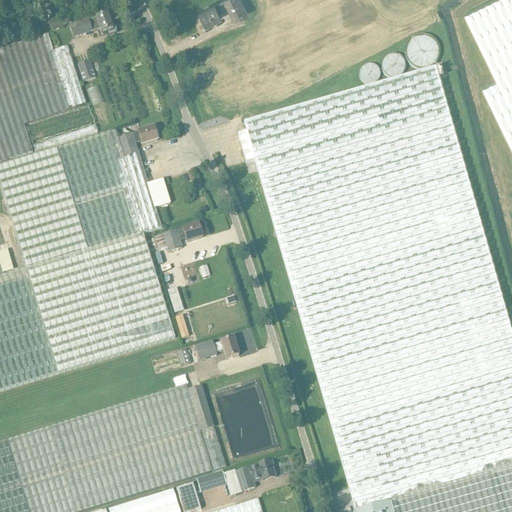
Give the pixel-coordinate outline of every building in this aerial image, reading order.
[(214,4),(198,13),(205,26),(221,17),(219,14),(227,10),(233,22),(248,14),(248,13),(240,0),(221,0),(222,1),(214,5),(214,4)] [(511,0),(493,0),(464,14),(496,81),(482,88),(511,150),(511,0)] [(108,15),(96,19),(69,28),(73,39),(100,30),(101,34),(108,32),(109,35),(117,32),(113,22),(110,23),(108,15)] [(422,71),(443,67),(437,34),(408,40),(414,68),(421,67),(422,71)] [(391,79),(410,74),(404,52),(385,57),(391,79)] [(78,66),(83,83),(96,79),(90,62),(78,66)] [(380,83),(381,66),(366,66),(365,83),(380,83)] [(511,511),(511,343),(433,70),(256,121),(244,124),(246,133),(237,136),(242,155),(245,165),(254,162),(256,168),(338,454),(352,503),(354,511),(511,511)] [(53,151),(0,167),(0,185),(26,270),(143,235),(161,230),(146,180),(151,178),(152,176),(149,170),(148,165),(142,167),(138,154),(136,148),(135,144),(141,143),(142,146),(158,141),(154,128),(138,133),(132,135),(132,134),(118,139),(116,132),(53,151)] [(162,236),(154,239),(159,257),(168,254),(182,250),(180,242),(186,241),(187,244),(202,239),(198,225),(183,230),(177,233),(177,232),(162,236)] [(0,393),(176,339),(143,235),(26,270),(0,278),(0,393)] [(178,296),(170,299),(175,314),(183,311),(178,296)] [(177,318),(182,339),(191,338),(187,316),(177,318)] [(221,344),(213,346),(212,343),(194,348),(199,363),(216,357),(216,355),(223,352),(226,361),(239,357),(233,339),(221,343),(221,344)] [(177,354),(181,368),(191,365),(187,351),(177,354)] [(85,511),(226,469),(214,428),(201,388),(187,392),(185,386),(0,443),(0,511),(85,511)] [(254,484),(256,484),(262,482),(262,483),(275,479),(272,470),(275,469),(273,462),(257,467),(249,469),(234,474),(235,474),(226,477),(233,498),(243,495),(242,493),(255,489),(254,484)] [(259,511),(256,501),(219,511),(259,511)]
